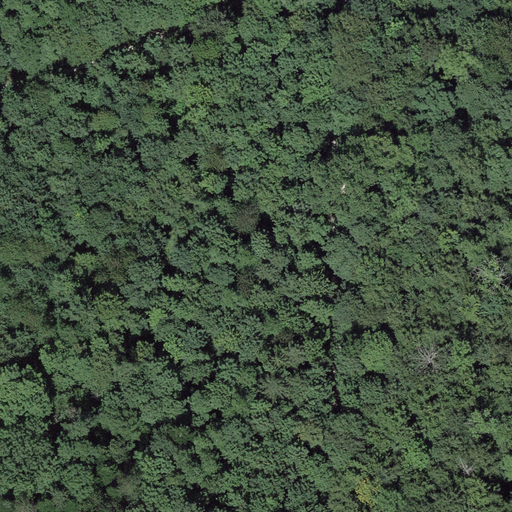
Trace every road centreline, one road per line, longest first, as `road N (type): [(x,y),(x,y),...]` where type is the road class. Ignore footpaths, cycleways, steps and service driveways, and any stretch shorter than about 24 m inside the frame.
road 1 (track): [(345,0),(333,511)]
road 2 (track): [(262,0),(0,92)]
